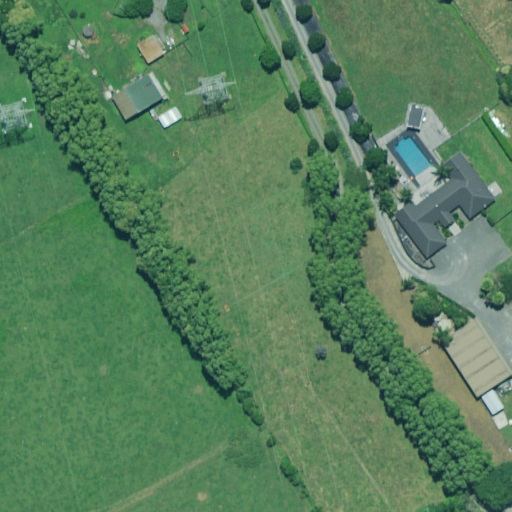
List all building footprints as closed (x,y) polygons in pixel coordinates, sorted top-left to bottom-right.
[(165,55),(154,36),(139,45),(150,64),(165,55)] [(165,99),(151,76),(114,97),(127,120),(165,99)] [(495,182),(487,188),(462,153),(444,166),(454,179),(417,207),(414,203),(396,216),(428,258),(449,243),(434,224),(440,220),(446,228),(456,221),(450,213),(461,205),(471,219),(496,200),(504,194),(495,182)] [(498,254),(504,262),(511,255),(511,252),(507,246),(498,254)] [(511,376),(511,372),(481,325),(446,347),(479,398),(511,376)]
